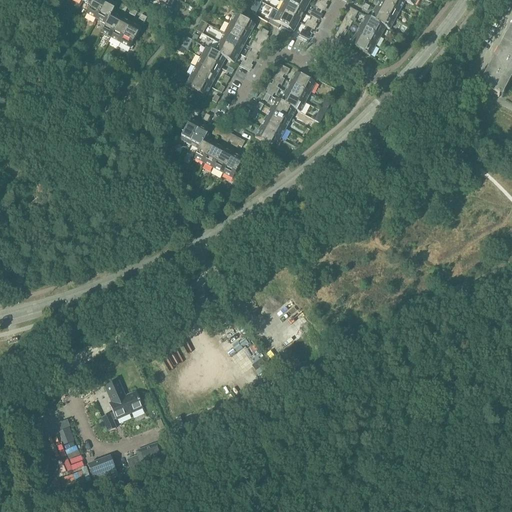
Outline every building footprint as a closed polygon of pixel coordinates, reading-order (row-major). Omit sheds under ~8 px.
[(91,6),(86,15),(96,20),(106,0),(94,0),(91,6)] [(107,0),(106,0),(96,20),(105,25),(106,25),(112,13),(117,5),(107,0)] [(152,0),(170,9),(175,0),(152,0)] [(279,0),(284,2),(304,13),(309,4),(301,0),(279,0)] [(380,0),(375,10),(395,21),(400,11),(380,0)] [(379,0),(380,0),(400,11),(405,2),(405,1),(402,0),(379,0)] [(284,2),(279,12),(299,23),(304,13),(284,2)] [(273,9),(268,19),(282,27),(281,28),(290,33),(291,32),(292,32),(293,33),(299,23),(279,12),(273,9)] [(370,19),(369,19),(386,28),(385,28),(389,30),(395,21),(375,10),(370,19)] [(105,25),(101,33),(111,39),(122,18),(112,13),(106,25),(105,25)] [(235,15),(229,25),(249,35),(255,26),(235,15)] [(366,17),(360,27),(380,37),(385,28),(386,28),(369,19),(370,19),(366,17)] [(122,18),(111,39),(120,44),(131,24),(122,18)] [(131,24),(120,44),(130,49),(141,29),(131,24)] [(229,25),(224,34),(244,45),(249,35),(229,25)] [(511,25),(478,87),(498,98),(501,94),(511,73),(511,25)] [(360,27),(355,36),(375,47),(380,37),(360,27)] [(224,34),(219,43),(239,54),(244,45),(224,34)] [(355,36),(350,46),(370,57),(375,47),(355,36)] [(183,42),(180,48),(182,48),(187,51),(190,46),(187,44),(184,43),(183,42)] [(214,53),(225,59),(225,60),(234,64),(239,54),(219,43),(214,53)] [(206,48),(200,58),(220,69),(225,60),(225,59),(214,53),(206,48)] [(200,58),(195,67),(215,78),(220,69),(200,58)] [(195,67),(190,77),(210,87),(215,78),(195,67)] [(295,73),(290,83),(310,94),(315,84),(295,73)] [(190,77),(185,87),(205,97),(210,87),(190,77)] [(290,83),(285,93),(305,103),(310,94),(290,83)] [(280,102),(296,110),(295,111),(300,113),(305,103),(285,93),(280,102)] [(275,99),(270,109),(291,120),(295,111),(296,110),(280,102),(275,99)] [(270,109),(265,118),(285,129),(291,120),(270,109)] [(265,118),(260,128),(280,139),(285,129),(265,118)] [(190,120),(180,139),(189,145),(200,125),(190,120)] [(200,125),(189,145),(198,150),(199,150),(205,139),(210,130),(200,125)] [(260,128),(255,138),(271,147),(275,149),(280,139),(260,128)] [(198,150),(194,158),(204,164),(215,144),(205,139),(199,150),(198,150)] [(215,144),(204,164),(213,169),(224,149),(215,144)] [(224,149),(213,169),(223,174),(234,154),(224,149)] [(234,154),(223,174),(232,179),(243,159),(234,154)] [(169,163),(165,172),(172,176),(177,167),(169,163)] [(109,414),(102,418),(108,432),(115,429),(112,421),(116,420),(142,408),(136,393),(132,394),(132,393),(127,395),(127,397),(124,398),(122,394),(123,394),(117,381),(105,387),(112,403),(109,405),(113,413),(109,415),(109,414)] [(69,428),(59,432),(64,445),(74,442),(69,428)] [(126,460),(130,469),(163,457),(159,444),(151,446),(136,452),(138,456),(132,458),(126,460)] [(111,458),(89,467),(95,484),(118,476),(111,458)]
